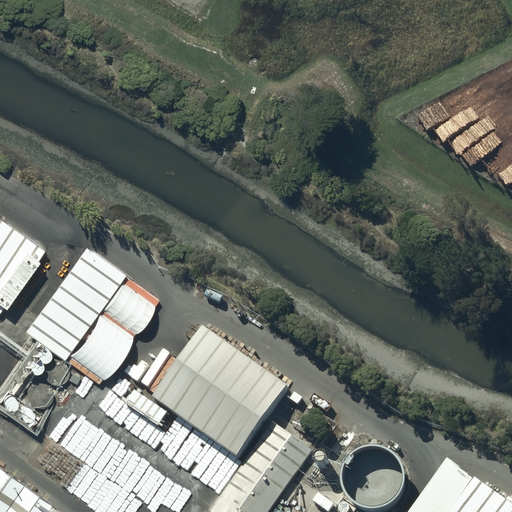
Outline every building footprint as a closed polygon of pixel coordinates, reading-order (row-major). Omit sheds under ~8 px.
[(41,243),(0,212),(0,299),(0,300),(41,243)] [(125,272),(84,242),(22,326),(64,356),(125,272)] [(287,390),(197,324),(148,391),(239,456),(287,390)] [(135,391),(126,405),(159,427),(169,413),(135,391)] [(272,511),(313,456),(268,423),(206,507),(212,511),(272,511)] [(349,498),(357,504),(367,508),(377,508),(387,505),(395,498),(401,490),(403,479),(402,469),(397,460),(389,453),(380,449),(371,448),(361,450),(353,455),(347,462),(343,470),(342,480),(344,489),(349,498)] [(48,511),(54,504),(0,464),(0,511),(48,511)] [(511,511),(511,507),(477,483),(456,511),(511,511)]
